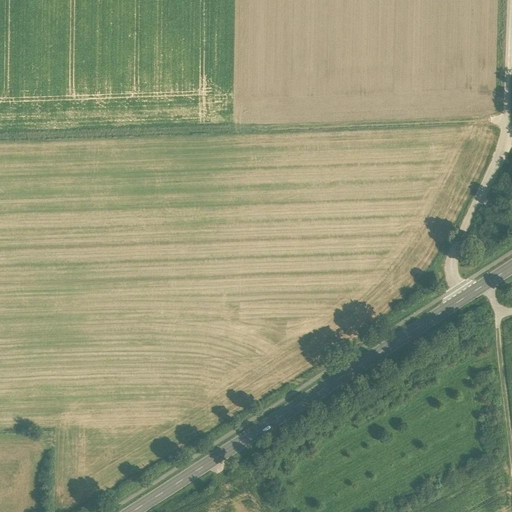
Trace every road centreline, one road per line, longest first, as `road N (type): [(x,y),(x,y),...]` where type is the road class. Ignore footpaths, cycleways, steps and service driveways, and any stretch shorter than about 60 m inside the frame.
road 1 (track): [(0,137),(506,119)]
road 2 (secondary): [(132,511),(511,267)]
road 3 (track): [(510,0),(507,129),(454,251),(460,300)]
